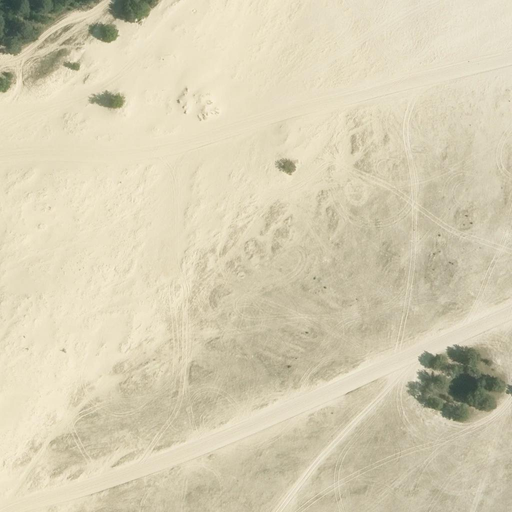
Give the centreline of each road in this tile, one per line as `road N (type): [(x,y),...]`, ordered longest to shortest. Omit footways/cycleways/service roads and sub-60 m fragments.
road 1 (track): [(8,511),(212,443),(511,311)]
road 2 (track): [(511,48),(295,98),(152,157),(125,162),(38,146),(0,153)]
road 3 (track): [(361,511),(397,475),(479,428),(511,394)]
road 4 (track): [(0,53),(124,0)]
